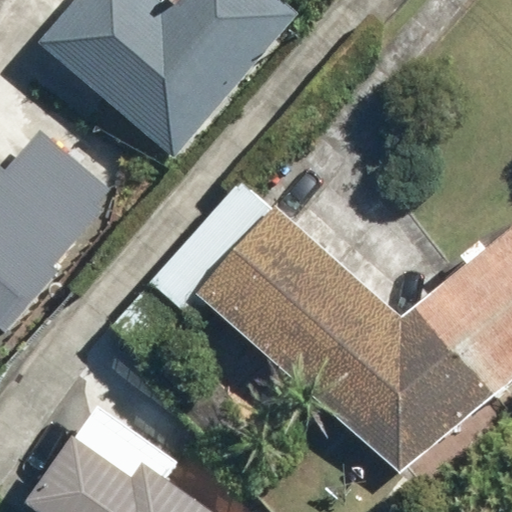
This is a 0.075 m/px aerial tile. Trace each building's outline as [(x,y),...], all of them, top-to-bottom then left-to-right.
[(308,18),(287,0),(177,0),(169,10),(157,0),(90,0),(49,48),(182,163),(308,18)] [(0,118),(0,308),(92,191),(0,118)] [(206,304),(281,217),(245,186),(113,338),(159,378),(215,313),(206,304)] [(281,217),(206,304),(215,313),(411,482),(442,446),(511,390),(511,243),(408,326),(281,217)] [(138,487),(79,447),(35,511),(200,511),(146,476),(138,487)]
